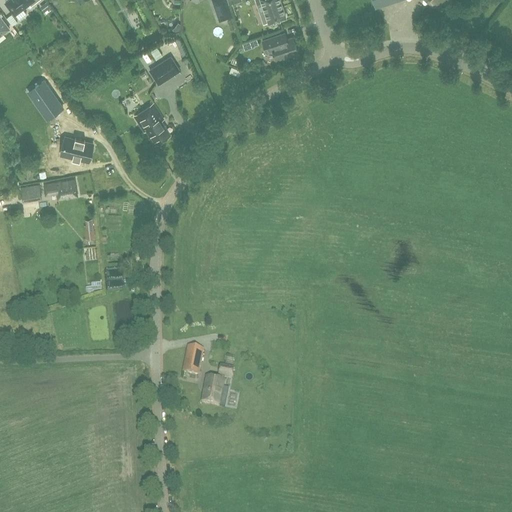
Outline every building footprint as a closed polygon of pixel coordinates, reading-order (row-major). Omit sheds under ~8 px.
[(5,0),(6,2),(5,3),(15,15),(29,4),(31,6),(39,0),(5,0)] [(255,0),(258,5),(262,4),(269,24),(286,18),(280,0),(255,0)] [(427,0),(437,8),(443,0),(427,0)] [(220,20),(231,17),(227,3),(219,6),(222,13),(218,15),(220,20)] [(0,36),(10,29),(0,16),(0,36)] [(14,25),(17,32),(24,29),(21,23),(14,25)] [(263,41),(267,53),(274,51),(277,60),(298,53),(293,38),(287,40),(285,33),(263,41)] [(160,53),(167,49),(160,39),(154,43),(160,53)] [(171,57),(150,70),(153,75),(164,69),(169,77),(179,70),(171,57)] [(50,117),(65,107),(46,81),(38,87),(43,94),(36,99),(50,118),(50,117)] [(156,145),(170,135),(161,121),(164,119),(153,102),(134,115),(144,132),(147,130),(156,145)] [(88,160),(93,143),(65,135),(60,152),(88,160)] [(58,194),(59,200),(78,197),(75,181),(45,186),(46,196),(58,194)] [(41,193),(40,186),(21,189),(23,200),(38,198),(37,194),(41,193)] [(84,226),(85,240),(95,239),(94,231),(93,219),(85,220),(86,226),(84,226)] [(182,372),(198,375),(204,350),(188,346),(182,372)] [(207,377),(202,402),(219,405),(225,377),(231,378),(233,368),(220,366),(218,379),(207,377)]
